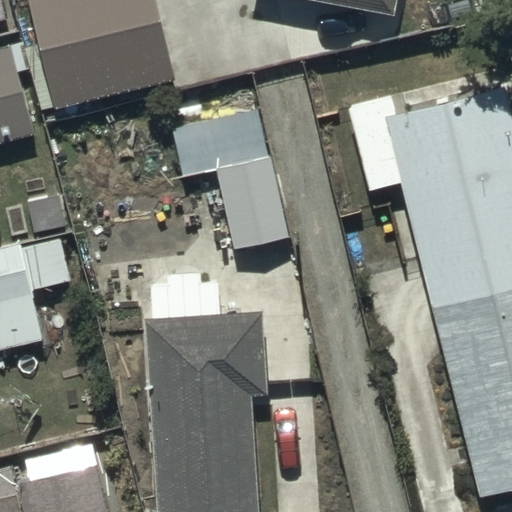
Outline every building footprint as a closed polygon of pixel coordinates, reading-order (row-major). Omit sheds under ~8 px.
[(172,74),(154,0),(26,0),(51,103),(172,74)] [(336,0),(390,11),(391,0),(336,0)] [(12,42),(0,45),(0,139),(35,131),(12,42)] [(511,483),(511,127),(500,81),(394,108),(390,93),(345,105),(365,185),(395,177),(477,493),(511,483)] [(180,175),(214,168),(231,247),(287,235),(259,105),(169,124),(180,175)] [(16,239),(0,242),(0,347),(40,338),(28,289),(70,279),(59,234),(18,244),(16,239)] [(142,315),(154,511),(207,511),(254,509),(246,391),(263,390),(258,307),(219,310),(216,277),(199,278),(198,270),(165,272),(166,279),(150,280),(150,283),(151,315),(142,315)] [(104,511),(93,462),(13,479),(10,466),(0,467),(0,511),(104,511)]
